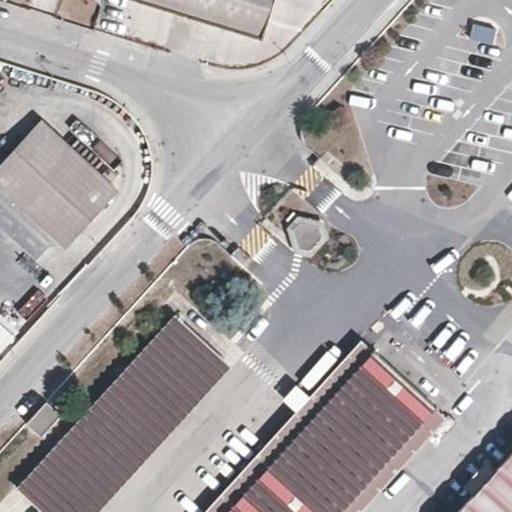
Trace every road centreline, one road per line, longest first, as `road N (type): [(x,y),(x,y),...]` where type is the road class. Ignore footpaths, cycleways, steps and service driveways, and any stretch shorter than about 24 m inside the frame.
road 1 (residential): [(0,402),(234,146)]
road 2 (residential): [(234,146),(201,111),(144,82),(0,36)]
road 3 (residential): [(234,146),(366,0)]
